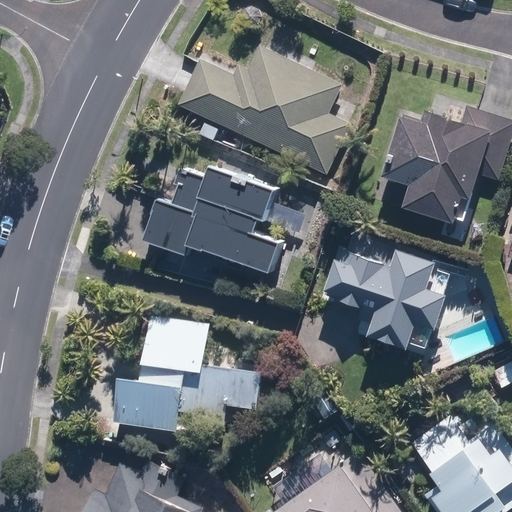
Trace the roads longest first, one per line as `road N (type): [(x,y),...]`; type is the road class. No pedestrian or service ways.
road 1 (residential): [(104,62),(52,174),(21,272),(0,385)]
road 2 (residential): [(511,33),(486,34),(380,0)]
